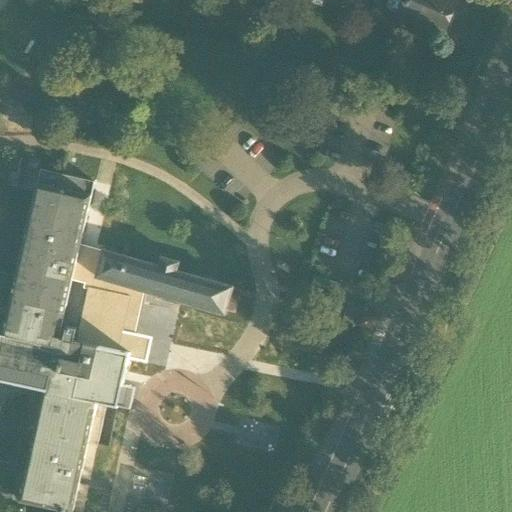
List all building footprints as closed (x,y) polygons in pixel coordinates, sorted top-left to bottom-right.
[(388,11),(401,16),(407,0),(387,0),(386,5),(388,11)] [(400,17),(442,35),(457,0),(407,0),(401,16),(400,17)] [(16,187),(25,189),(29,174),(37,171),(38,162),(32,155),(23,158),(19,174),(16,187)] [(36,192),(3,335),(57,347),(59,338),(72,280),(79,250),(80,245),(94,182),(41,170),(40,172),(36,192)] [(40,172),(37,171),(29,174),(25,189),(36,192),(40,172)] [(7,185),(16,187),(19,174),(10,172),(7,185)] [(102,256),(103,251),(80,245),(79,250),(102,256)] [(130,354),(129,360),(143,363),(148,343),(134,340),(135,334),(144,291),(97,278),(102,256),(79,250),(72,280),(85,283),(84,288),(88,290),(77,342),(130,354)] [(103,251),(102,256),(97,278),(144,291),(224,315),(226,309),(233,311),(238,295),(231,293),(232,288),(176,272),(179,263),(162,258),(159,267),(103,251)] [(342,321),(359,326),(362,315),(364,308),(347,304),(342,321)] [(372,318),(362,315),(359,326),(368,327),(370,328),(371,327),(374,319),(372,318)] [(67,327),(65,339),(74,341),(77,329),(67,327)] [(148,343),(143,363),(147,363),(153,338),(135,334),(134,340),(148,343)] [(0,381),(43,391),(35,431),(26,474),(20,501),(67,511),(72,511),(97,403),(118,408),(123,386),(129,360),(130,354),(77,342),(74,341),(65,339),(59,338),(57,347),(3,335),(0,345),(0,381)] [(13,472),(26,474),(35,431),(23,429),(13,472)]
